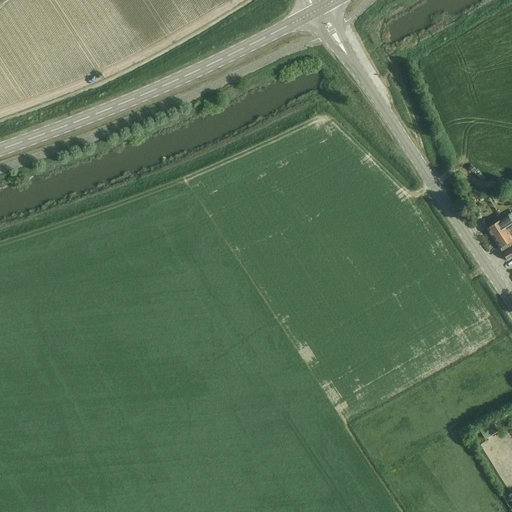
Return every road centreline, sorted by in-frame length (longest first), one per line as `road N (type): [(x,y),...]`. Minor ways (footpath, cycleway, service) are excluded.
road 1 (tertiary): [(511,304),(317,10)]
road 2 (secondary): [(0,152),(201,72),(317,10)]
